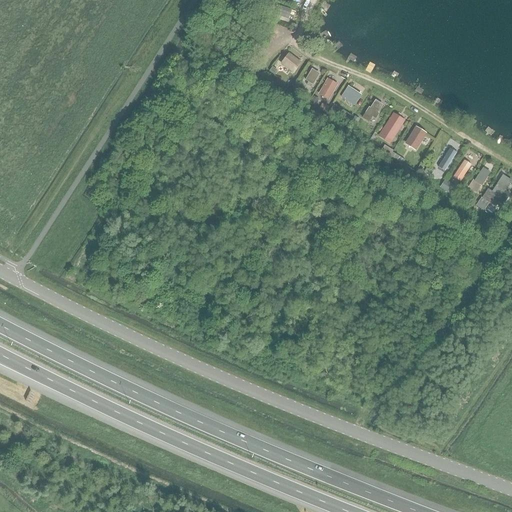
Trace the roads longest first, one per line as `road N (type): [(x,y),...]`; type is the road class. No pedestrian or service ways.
road 1 (unclassified): [(511,490),(178,359),(0,269)]
road 2 (motorway): [(417,511),(223,433),(0,325)]
road 3 (motorway): [(0,355),(348,511)]
road 4 (track): [(491,155),(397,94),(306,52),(300,29),(313,0)]
